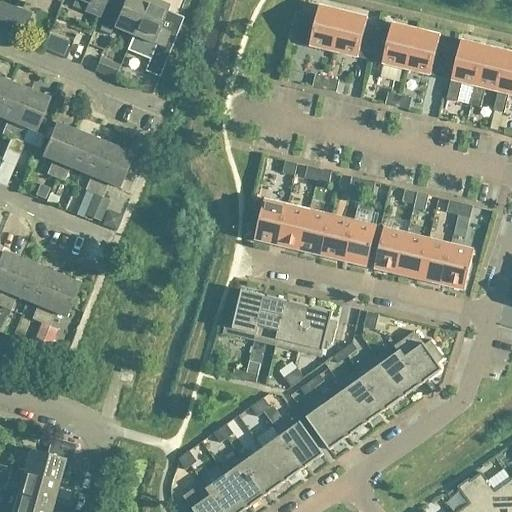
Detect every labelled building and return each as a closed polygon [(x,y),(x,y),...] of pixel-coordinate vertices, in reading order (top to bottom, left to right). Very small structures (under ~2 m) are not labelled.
[(99,20),(107,0),(75,0),(72,8),(99,20)] [(132,38),(148,0),(147,0),(125,0),(119,14),(109,10),(100,33),(110,38),(113,30),(132,38)] [(167,8),(148,0),(132,38),(143,43),(139,54),(149,58),(143,73),(157,79),(182,20),(165,13),(167,8)] [(333,54),(342,13),(318,7),(315,20),(302,17),(296,45),(333,54)] [(367,19),(342,13),(333,54),(369,62),(376,35),(364,32),(367,19)] [(388,38),(376,35),(369,62),(406,71),(415,31),(391,25),(388,38)] [(415,31),(406,71),(443,80),(449,53),(436,50),(439,37),(415,31)] [(474,88),(483,48),(460,42),(446,101),(457,104),(461,85),(474,88)] [(497,94),(507,54),(483,48),(474,88),(469,107),(480,110),(484,91),(497,94)] [(511,55),(507,54),(497,94),(492,113),(503,115),(508,97),(511,97),(511,55)] [(323,92),(326,80),(315,77),(312,89),(323,92)] [(0,111),(11,85),(0,80),(0,111)] [(338,83),(326,80),(323,92),(335,94),(338,83)] [(11,85),(0,111),(0,120),(7,123),(0,140),(0,151),(5,153),(30,93),(11,85)] [(36,134),(50,101),(30,93),(5,153),(6,154),(3,162),(15,167),(24,145),(19,143),(25,130),(36,134)] [(396,109),(399,97),(387,95),(385,106),(396,109)] [(411,100),(399,97),(396,109),(408,112),(411,100)] [(495,134),(497,134),(500,125),(491,123),(489,132),(495,134)] [(47,176),(55,180),(75,133),(56,125),(42,158),(53,162),(47,176)] [(75,133),(55,180),(64,184),(70,170),(81,175),(95,141),(75,133)] [(94,196),(113,149),(95,141),(81,175),(91,179),(85,193),(94,196)] [(113,149),(94,196),(102,200),(108,185),(119,190),(133,157),(113,149)] [(296,166),(284,163),(282,175),(294,178),(296,166)] [(304,180),(316,183),(319,172),(307,169),(304,180)] [(319,172),(316,183),(327,186),(330,174),(319,172)] [(348,191),(361,194),(363,182),(351,180),(348,191)] [(363,182),(361,194),(372,197),(375,185),(363,182)] [(401,204),(413,207),(416,195),(404,192),(401,204)] [(416,195),(413,207),(425,210),(428,198),(416,195)] [(254,242),(277,248),(287,207),(264,202),(254,242)] [(458,218),(461,206),(448,203),(446,215),(458,218)] [(472,209),(461,206),(458,218),(469,220),(472,209)] [(299,253),(309,213),(287,207),(277,248),(299,253)] [(321,258),(331,218),(309,213),(299,253),(321,258)] [(353,223),(331,218),(321,258),(344,264),(353,223)] [(376,229),(353,223),(344,264),(366,269),(376,229)] [(245,231),(243,240),(250,241),(252,232),(245,231)] [(396,276),(406,236),(383,231),(373,271),(396,276)] [(418,282),(428,241),(406,236),(396,276),(418,282)] [(450,247),(428,241),(418,282),(441,287),(450,247)] [(450,247),(441,287),(464,293),(473,252),(450,247)] [(0,314),(21,262),(2,255),(0,259),(0,314)] [(40,270),(21,262),(0,314),(0,334),(0,335),(15,299),(16,300),(27,304),(40,270)] [(40,270),(27,304),(37,308),(31,322),(40,325),(60,278),(40,270)] [(65,319),(79,286),(60,278),(40,325),(48,329),(54,315),(65,319)] [(247,342),(258,296),(241,292),(239,299),(232,297),(222,336),(247,342)] [(271,348),(283,302),(258,296),(247,342),(271,348)] [(296,354),(307,308),(283,302),(271,348),(296,354)] [(330,322),(332,314),(307,308),(296,354),(321,360),(324,344),(332,346),(337,324),(330,322)] [(366,314),(365,322),(376,325),(378,317),(366,314)] [(376,325),(365,322),(363,330),(374,332),(376,327),(376,325)] [(36,332),(31,344),(49,351),(53,339),(36,332)] [(430,341),(423,346),(414,333),(394,347),(422,386),(441,372),(437,366),(443,362),(430,341)] [(342,352),(347,359),(356,352),(352,345),(342,352)] [(403,399),(422,386),(394,347),(393,349),(397,354),(381,365),(377,360),(376,361),(403,399)] [(337,366),(347,359),(342,352),(332,360),(337,366)] [(385,412),(403,399),(376,361),(357,374),(385,412)] [(297,385),(303,381),(296,371),(290,375),(297,385)] [(234,372),(232,380),(244,383),(246,375),(234,372)] [(367,425),(385,412),(357,374),(356,375),(360,381),(343,393),(367,425)] [(255,386),(257,378),(246,375),(244,383),(255,386)] [(290,375),(283,380),(290,390),(297,385),(290,375)] [(309,384),(314,390),(324,383),(319,377),(309,384)] [(304,397),(314,390),(309,384),(299,391),(304,397)] [(348,439),(367,425),(343,393),(326,404),(322,399),(321,400),(348,439)] [(262,400),(256,405),(263,414),(269,410),(262,400)] [(329,452),(348,439),(321,400),(301,414),(329,452)] [(263,414),(256,405),(249,409),(256,419),(263,414)] [(303,471),(323,456),(296,418),(276,432),(303,471)] [(226,426),(219,431),(226,441),(233,436),(226,426)] [(226,441),(219,431),(212,436),(220,445),(226,441)] [(285,484),(303,471),(276,432),(274,433),(279,439),(261,451),(285,484)] [(266,497),(285,484),(261,451),(244,463),(240,458),(239,459),(266,497)] [(24,475),(59,484),(65,462),(30,452),(24,475)] [(188,453),(182,457),(190,468),(196,464),(188,453)] [(190,468),(182,457),(176,462),(184,472),(190,468)] [(248,510),(266,497),(239,459),(220,472),(248,510)] [(221,511),(245,511),(248,510),(220,472),(219,472),(223,478),(207,489),(203,484),(202,485),(221,511)] [(18,497),(53,507),(59,484),(24,475),(18,497)] [(511,511),(511,484),(510,481),(494,493),(480,475),(469,483),(490,511),(511,511)] [(490,511),(469,483),(468,481),(456,489),(468,505),(458,511),(490,511)] [(221,511),(202,485),(182,499),(191,511),(221,511)] [(51,511),(53,507),(18,497),(13,511),(51,511)]
